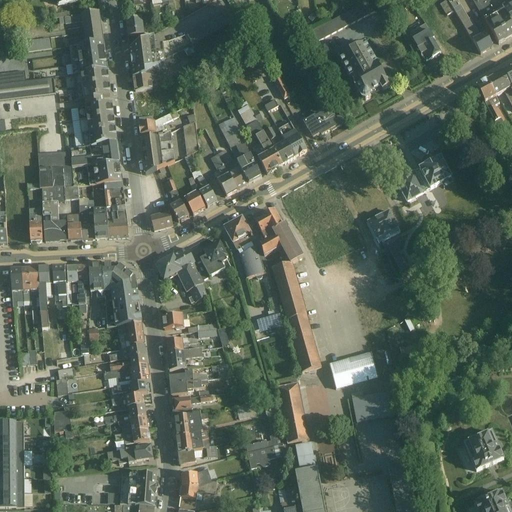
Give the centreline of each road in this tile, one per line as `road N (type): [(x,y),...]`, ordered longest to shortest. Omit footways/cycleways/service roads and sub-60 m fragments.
road 1 (secondary): [(143,253),(511,56)]
road 2 (residential): [(143,253),(170,465),(166,511)]
road 3 (residential): [(109,0),(143,253)]
road 4 (unknown): [(271,189),(309,263),(326,339)]
road 5 (secondary): [(0,261),(143,253)]
